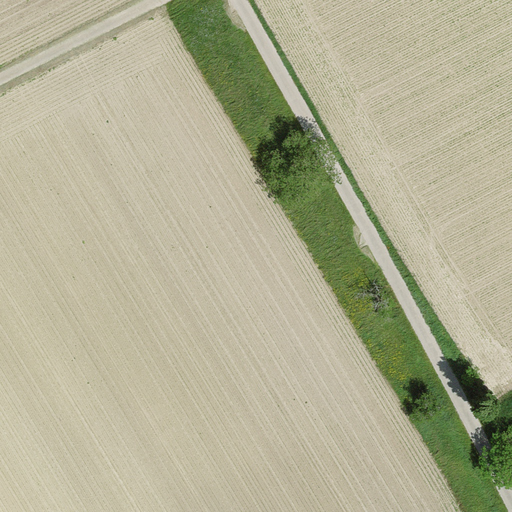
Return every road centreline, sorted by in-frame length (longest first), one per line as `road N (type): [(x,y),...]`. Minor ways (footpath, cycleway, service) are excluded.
road 1 (track): [(237,0),(509,511)]
road 2 (track): [(159,0),(0,79)]
